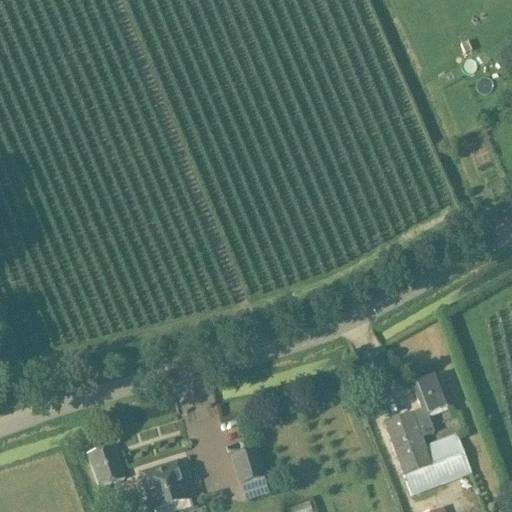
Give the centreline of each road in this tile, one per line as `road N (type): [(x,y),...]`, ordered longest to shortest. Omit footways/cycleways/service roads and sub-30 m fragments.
road 1 (tertiary): [(0,430),(380,310),(511,231)]
road 2 (track): [(115,0),(262,353)]
